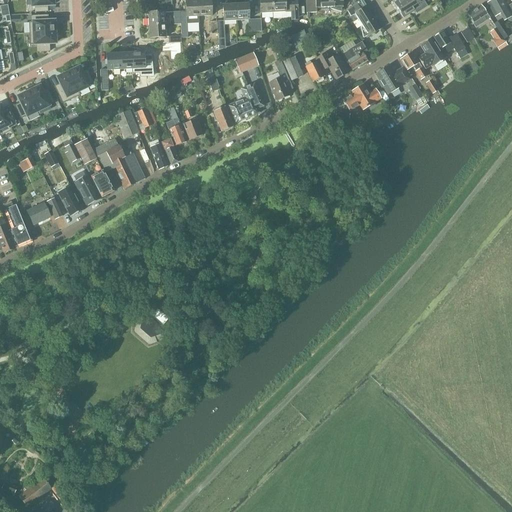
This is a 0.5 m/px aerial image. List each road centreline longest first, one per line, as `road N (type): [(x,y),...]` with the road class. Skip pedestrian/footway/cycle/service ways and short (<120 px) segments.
road 1 (unclassified): [(0,267),(402,46)]
road 2 (residential): [(0,89),(77,53),(76,0)]
